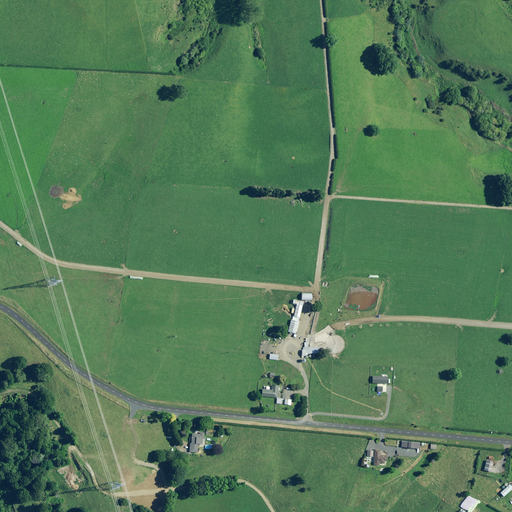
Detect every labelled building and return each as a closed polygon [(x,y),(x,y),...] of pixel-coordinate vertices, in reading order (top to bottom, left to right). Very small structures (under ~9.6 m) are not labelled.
[(187,257),(173,254),(171,264),(185,267),(187,257)] [(313,293),(301,292),(300,301),(312,302),(313,293)] [(302,305),(297,304),(294,316),(299,317),(302,305)] [(298,321),(292,320),(289,332),(295,333),(298,321)] [(332,348),(301,347),(301,356),(305,356),(305,353),(332,353),(332,348)] [(271,390),(262,389),(261,396),(277,397),(278,386),(271,385),(271,390)] [(197,452),(197,445),(195,445),(195,443),(197,444),(202,444),(203,435),(192,434),(192,443),(189,443),(188,452),(197,452)] [(378,465),(379,463),(384,464),(384,461),(386,461),(386,455),(380,455),(380,450),(374,449),(372,465),(378,465)] [(492,462),(486,461),(484,471),(490,472),(492,462)] [(511,486),(510,484),(500,493),(503,497),(511,488),(511,486)]
